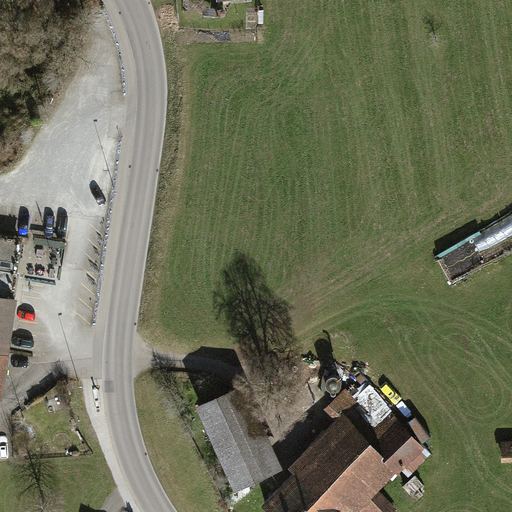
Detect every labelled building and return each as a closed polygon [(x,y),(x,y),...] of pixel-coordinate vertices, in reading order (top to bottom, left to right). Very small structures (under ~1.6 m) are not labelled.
[(252,0),(220,0),(221,9),(253,6),(252,0)] [(29,241),(0,237),(0,297),(9,299),(13,274),(61,281),(66,244),(38,240),(36,252),(27,251),(29,241)] [(9,299),(0,297),(0,388),(0,385),(13,299),(9,299)] [(246,380),(197,403),(235,485),(283,463),(246,380)] [(300,471),(266,507),(271,511),(362,511),(363,511),(364,511),(393,511),(400,505),(384,490),(410,463),(419,471),(437,452),(396,412),(381,428),(346,393),(331,408),(341,418),(294,466),(300,471)] [(511,439),(502,440),(502,460),(511,459),(511,439)]
